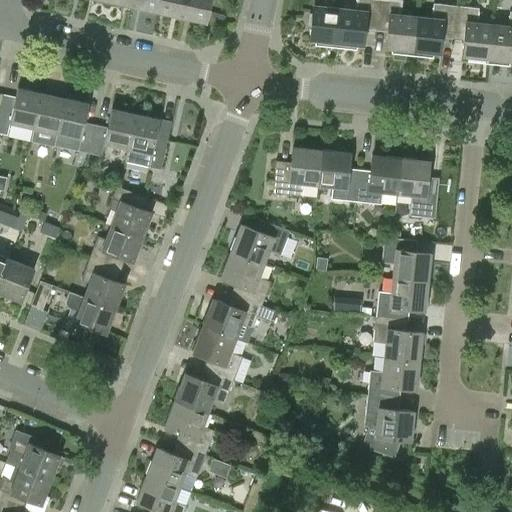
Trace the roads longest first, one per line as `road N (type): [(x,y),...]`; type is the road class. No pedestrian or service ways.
road 1 (residential): [(245,79),(121,423)]
road 2 (residential): [(497,425),(451,400),(480,106)]
road 3 (residential): [(245,79),(4,28)]
road 4 (residential): [(480,106),(245,79)]
road 5 (residential): [(121,423),(0,373)]
